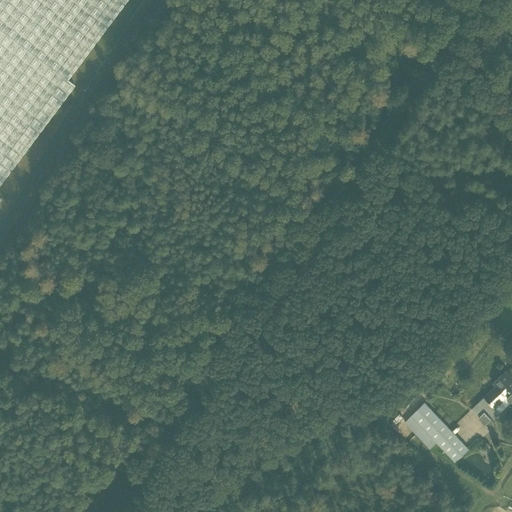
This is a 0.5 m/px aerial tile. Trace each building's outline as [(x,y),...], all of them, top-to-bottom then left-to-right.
[(0,0),(0,182),(75,84),(67,78),(125,0),(0,0)] [(496,382),(511,398),(511,372),(506,367),(493,379),(496,382)] [(413,380),(397,397),(404,404),(420,386),(413,380)] [(511,398),(496,382),(473,404),(477,409),(484,403),(495,414),(511,398)] [(470,389),(463,396),(470,402),(477,395),(470,389)] [(450,425),(425,399),(405,418),(430,444),(437,438),(450,425)] [(493,418),(484,409),(479,414),(486,420),(487,419),(489,422),(493,418)] [(469,444),(450,425),(437,438),(455,457),(469,444)]
